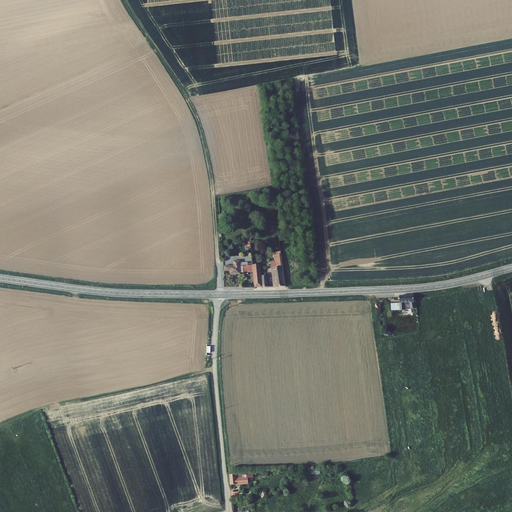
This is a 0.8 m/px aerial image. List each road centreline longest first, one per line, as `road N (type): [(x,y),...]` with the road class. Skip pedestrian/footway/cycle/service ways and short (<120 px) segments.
road 1 (track): [(122,0),(170,68),(203,135),(221,294)]
road 2 (secondary): [(217,294),(419,288),(511,267)]
road 3 (unclassified): [(217,294),(215,379),(228,511)]
road 4 (secondary): [(0,278),(217,294)]
